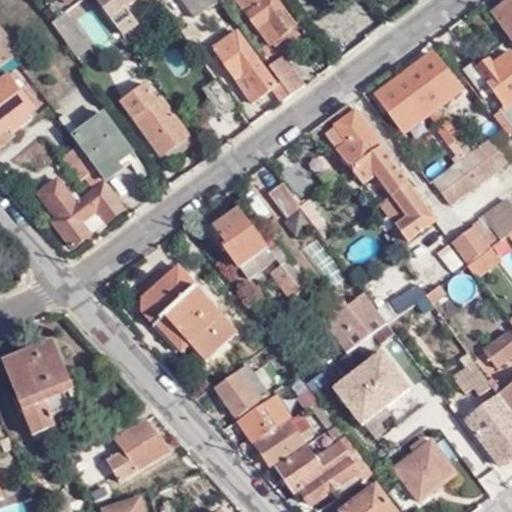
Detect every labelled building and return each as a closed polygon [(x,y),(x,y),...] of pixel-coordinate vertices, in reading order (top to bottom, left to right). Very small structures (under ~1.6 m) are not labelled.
[(97,0),(122,34),(136,23),(125,8),(135,0),(97,0)] [(181,0),(195,18),(219,1),(218,0),(181,0)] [(295,27),(275,0),(233,0),(268,46),(295,27)] [(511,0),(495,13),(511,34),(511,0)] [(93,1),(77,9),(98,49),(114,41),(93,1)] [(49,23),(76,59),(91,48),(65,12),(49,23)] [(0,64),(18,52),(2,31),(0,28),(0,27),(0,64)] [(281,106),(291,99),(269,69),(266,71),(238,32),(211,52),(250,105),(270,91),(281,106)] [(511,126),(511,50),(510,49),(497,60),(494,56),(481,65),(476,60),(464,69),(485,97),(494,90),(506,106),(500,110),(511,126)] [(405,75),(433,111),(460,90),(434,54),(405,75)] [(291,99),(306,88),(283,58),(269,69),(291,99)] [(406,132),(433,111),(405,75),(377,95),(406,132)] [(0,151),(33,121),(28,115),(33,111),(15,87),(19,83),(13,76),(0,85),(0,151)] [(236,109),(217,83),(204,92),(224,118),(236,109)] [(124,103),(163,159),(192,137),(164,98),(161,101),(149,85),(124,103)] [(328,135),(354,170),(383,148),(350,105),(338,114),(344,123),(328,135)] [(427,119),(446,145),(461,134),(443,108),(427,119)] [(135,157),(104,114),(74,136),(106,180),(135,157)] [(468,158),(504,131),(502,130),(467,156),(468,158)] [(484,180),(511,159),(511,142),(504,131),(468,158),(484,180)] [(192,137),(163,159),(168,164),(196,142),(192,137)] [(93,189),(105,180),(78,145),(63,157),(80,181),(84,178),(93,189)] [(376,179),(391,199),(410,185),(383,148),(354,170),(366,186),(376,179)] [(438,180),(468,158),(467,156),(432,182),(433,183),(438,180)] [(454,202),(484,180),(468,158),(438,180),(454,202)] [(454,202),(438,180),(433,183),(449,206),(454,202)] [(106,224),(126,210),(107,184),(81,204),(74,195),(70,199),(57,182),(37,196),(56,221),(52,223),(72,249),(92,233),(85,223),(98,213),(106,224)] [(410,185),(391,199),(406,218),(396,226),(409,243),(428,229),(437,222),(410,185)] [(290,221),(304,211),(302,209),(285,186),(272,196),(290,221)] [(304,211),(315,226),(322,220),(310,203),(302,209),(304,211)] [(272,251),(242,211),(217,229),(228,245),(226,246),(251,279),(279,259),(272,251)] [(492,249),(493,249),(490,245),(499,238),(485,218),(473,226),(475,228),(491,250),(492,249)] [(480,259),(491,250),(475,228),(463,237),(480,259)] [(454,244),(470,265),(480,259),(463,237),(454,244)] [(279,259),(284,266),(300,288),(308,281),(282,244),(272,251),(279,259)] [(478,277),(500,261),(492,249),(491,250),(480,259),(470,265),(476,274),(478,277)] [(406,260),(371,278),(391,318),(427,299),(406,260)] [(434,306),(476,274),(470,265),(427,296),(434,306)] [(291,299),(302,291),(300,288),(284,266),(272,274),(291,299)] [(166,317),(191,345),(204,360),(237,331),(182,267),(144,300),(140,311),(154,326),(157,324),(166,317)] [(349,353),(388,324),(365,293),(347,307),(341,299),(320,315),(349,353)] [(182,353),(191,345),(166,317),(157,324),(182,353)] [(490,373),(511,356),(511,335),(509,331),(477,356),(490,373)] [(75,392),(55,343),(4,364),(35,439),(55,431),(49,414),(70,406),(66,395),(75,392)] [(332,385),(363,424),(414,383),(384,345),(332,385)] [(459,358),(468,369),(474,364),(466,352),(459,358)] [(454,380),(464,393),(472,387),(479,397),(491,388),(487,382),(474,364),(468,369),(454,380)] [(262,367),(253,373),(247,365),(214,389),(236,419),(268,396),(263,388),(272,382),(262,367)] [(511,411),(511,388),(506,393),(493,378),(489,381),(511,411)] [(322,385),(313,392),(320,400),(329,394),(322,385)] [(337,424),(346,418),(329,394),(320,400),(337,424)] [(498,468),(511,457),(511,414),(499,397),(465,423),(498,468)] [(330,431),(338,425),(337,424),(320,400),(312,406),(330,431)] [(241,421),(262,406),(268,403),(267,401),(237,421),(238,423),(241,421)] [(253,445),(291,419),(280,403),(272,409),(268,403),(262,406),(241,421),(238,423),(253,445)] [(137,414),(108,431),(116,441),(145,425),(137,414)] [(310,427),(301,414),(258,444),(255,447),(269,467),(313,436),(308,429),(310,427)] [(338,425),(346,436),(354,430),(346,418),(337,424),(338,425)] [(145,425),(116,441),(125,452),(107,464),(122,483),(173,454),(148,423),(145,425)] [(277,469),(297,496),(302,493),(350,458),(353,456),(342,441),(318,458),(309,446),(277,469)] [(454,474),(432,442),(395,471),(418,501),(454,474)] [(350,458),(302,493),(313,508),(361,473),(350,458)] [(392,511),(375,488),(342,511),(392,511)] [(145,511),(143,501),(105,511),(145,511)]
